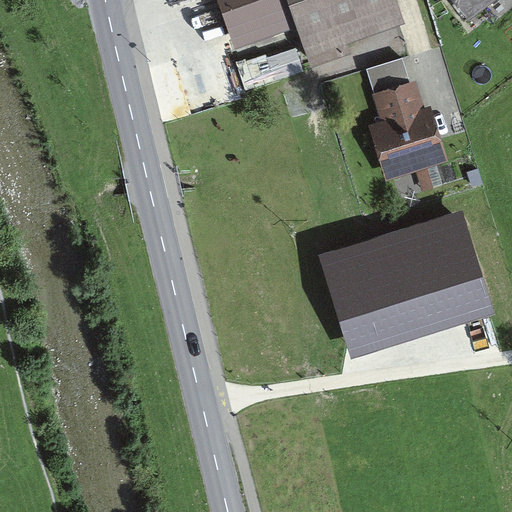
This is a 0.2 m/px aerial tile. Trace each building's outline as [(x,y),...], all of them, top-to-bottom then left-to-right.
[(390,0),(221,0),(237,43),(298,20),(311,54),(399,22),(390,0)] [(448,0),(463,17),(483,0),(448,0)] [(249,89),(305,70),(297,44),(240,62),(249,89)] [(375,127),(390,173),(441,157),(427,112),(420,115),(410,86),(378,96),(387,123),(375,127)] [(456,223),(331,262),(358,349),(483,310),(456,223)]
